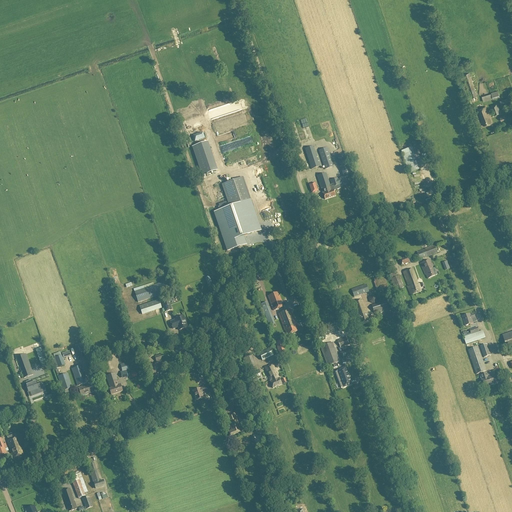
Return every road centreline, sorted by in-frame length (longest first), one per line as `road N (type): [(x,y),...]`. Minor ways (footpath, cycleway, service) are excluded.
road 1 (unclassified): [(47,464),(145,420),(235,273),(317,244)]
road 2 (unclassified): [(413,511),(317,244)]
road 3 (unclassified): [(317,244),(232,0)]
road 4 (unclassified): [(317,244),(511,175)]
road 5 (unknown): [(441,199),(494,356)]
